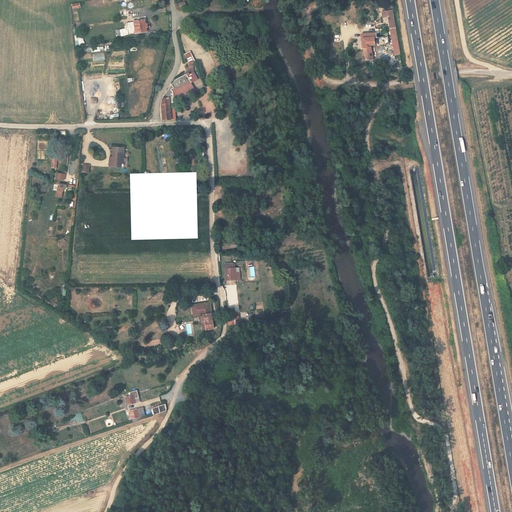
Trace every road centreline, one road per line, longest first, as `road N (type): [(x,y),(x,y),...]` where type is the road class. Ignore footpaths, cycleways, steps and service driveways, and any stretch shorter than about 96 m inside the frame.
road 1 (motorway): [(409,0),(495,511)]
road 2 (motorway): [(511,464),(434,0)]
road 3 (track): [(386,83),(366,130),(389,221),(374,285),(439,511)]
road 4 (residential): [(154,123),(194,120),(208,131),(222,321),(219,339),(186,371),(164,424)]
road 5 (unclassified): [(329,80),(511,74)]
road 6 (unclassified): [(0,124),(154,123)]
road 7 (unclassified): [(170,0),(178,61),(154,123)]
